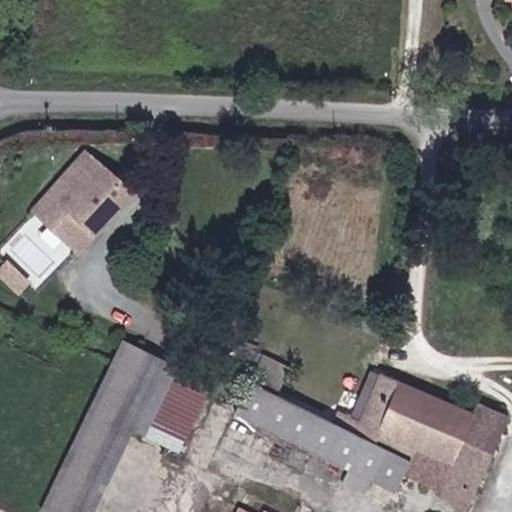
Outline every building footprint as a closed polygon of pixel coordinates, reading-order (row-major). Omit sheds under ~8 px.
[(82,252),(135,185),(89,150),(37,212),(82,252)] [(0,264),(0,276),(23,291),(33,276),(4,258),(0,264)] [(213,386),(204,381),(124,335),(108,366),(36,499),(58,511),(67,511),(136,383),(157,395),(140,427),(168,444),(176,449),(213,386)] [(359,426),(357,430),(274,386),(288,358),(268,348),(264,355),(253,375),(240,400),(343,455),(338,464),(343,467),(339,474),(385,500),(388,496),(402,470),(414,476),(410,482),(433,494),(464,510),(497,441),(506,424),(475,409),(472,416),(404,383),(386,419),(369,410),(361,422),(359,426)] [(242,511),(331,511),(259,474),(240,510),(242,511)]
